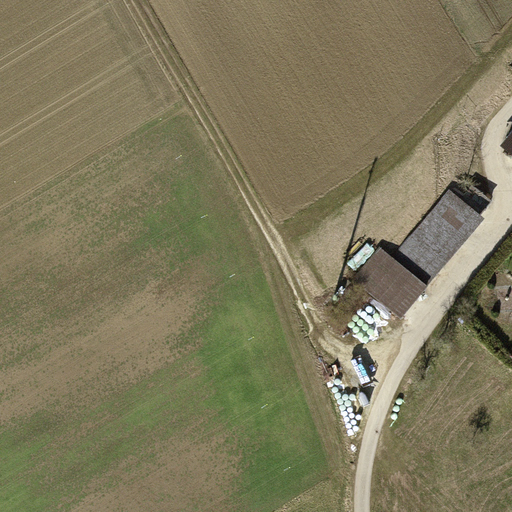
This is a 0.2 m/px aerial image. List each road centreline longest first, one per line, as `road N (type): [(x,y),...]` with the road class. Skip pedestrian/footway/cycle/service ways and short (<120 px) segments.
road 1 (track): [(382,406),(350,367),(138,0)]
road 2 (track): [(362,511),(368,455),(399,369),(504,211),(498,136),(511,111)]
